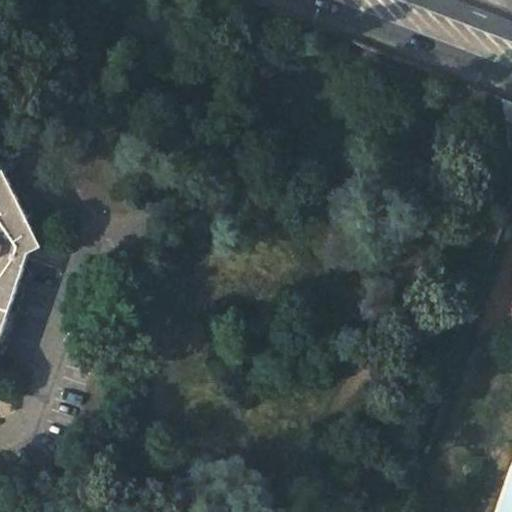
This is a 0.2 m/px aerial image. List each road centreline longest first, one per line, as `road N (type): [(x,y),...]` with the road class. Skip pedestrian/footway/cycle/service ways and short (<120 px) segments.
road 1 (residential): [(0,447),(48,390),(52,286)]
road 2 (primary): [(381,0),(511,50)]
